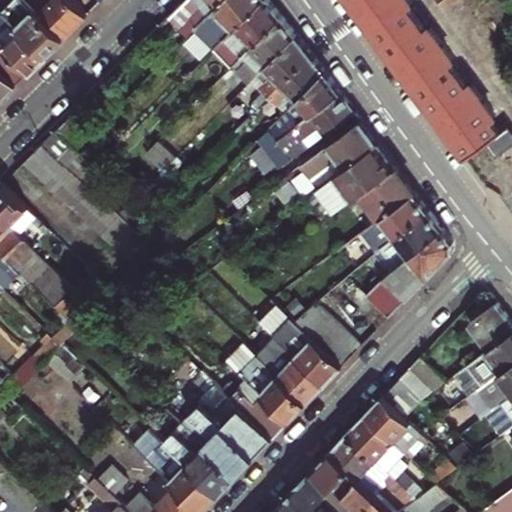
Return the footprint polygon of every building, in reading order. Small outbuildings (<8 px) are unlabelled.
[(0,8),(0,27),(8,36),(35,64),(50,49),(54,45),(9,0),(0,8)] [(8,0),(9,0),(54,45),(58,41),(67,32),(71,28),(42,0),(8,0)] [(92,7),(85,0),(42,0),(71,28),(82,17),(92,7)] [(182,0),(172,11),(192,30),(194,28),(221,0),(182,0)] [(221,0),(194,28),(214,47),(260,0),(221,0)] [(283,3),(280,0),(260,0),(214,47),(232,65),(234,63),(288,10),(283,3)] [(418,0),(356,0),(367,14),(387,41),(409,25),(423,15),(415,4),(419,1),(418,0)] [(250,82),(259,73),(302,29),(297,22),(288,10),(234,63),(238,67),(236,69),(250,82)] [(409,25),(387,41),(406,67),(429,97),(464,71),(455,59),(460,56),(437,25),(433,28),(423,15),(409,25)] [(0,44),(8,36),(0,27),(0,44)] [(259,85),(270,95),(317,48),(312,41),(302,29),(259,73),(265,79),(259,85)] [(35,64),(8,36),(0,44),(0,99),(16,83),(35,64)] [(317,48),(270,95),(285,110),(329,64),(324,57),(317,48)] [(299,150),(284,131),(344,83),(338,76),(329,64),(285,110),(259,137),(280,165),(299,150)] [(102,81),(122,101),(135,88),(115,68),(102,81)] [(474,85),(464,71),(429,97),(439,111),(453,130),(471,155),(506,129),(497,116),(501,112),(479,81),(474,85)] [(102,81),(89,93),(109,114),(122,101),(102,81)] [(330,127),(360,104),(355,98),(344,83),(284,131),(299,150),(314,139),(308,132),(324,120),(330,127)] [(75,107),(96,127),(98,126),(109,114),(89,93),(78,105),(75,107)] [(83,140),(96,127),(75,107),(62,120),(83,140)] [(301,161),(318,184),(383,135),(376,126),(365,112),(301,161)] [(324,120),(308,132),(314,139),(330,127),(324,120)] [(152,243),(87,180),(98,169),(60,132),(28,164),(131,264),(152,243)] [(511,160),(511,132),(499,143),(511,160)] [(391,146),(383,135),(318,184),(337,209),(361,190),(401,159),(391,146)] [(145,152),(164,170),(178,155),(160,137),(145,152)] [(408,168),(401,159),(361,190),(380,215),(420,185),(408,168)] [(44,221),(48,217),(6,176),(0,182),(0,205),(24,229),(33,220),(40,226),(44,221)] [(382,243),(387,239),(401,228),(433,202),(428,195),(420,185),(380,215),(362,229),(377,248),(382,243)] [(393,257),(397,262),(446,220),(442,214),(433,202),(401,228),(387,239),(396,250),(391,254),(393,257)] [(24,229),(0,205),(0,240),(15,256),(59,298),(68,290),(77,281),(24,229)] [(50,227),(54,223),(48,217),(44,221),(50,227)] [(457,245),(457,234),(446,220),(397,262),(389,270),(411,292),(457,245)] [(387,239),(382,243),(391,254),(396,250),(387,239)] [(15,256),(0,240),(0,262),(6,256),(10,261),(15,256)] [(388,271),(389,270),(397,262),(393,257),(382,268),(386,272),(388,271)] [(389,270),(388,271),(386,272),(370,289),(393,311),(411,292),(389,270)] [(85,316),(89,311),(68,290),(59,298),(74,313),(81,320),(85,316)] [(319,294),(298,312),(307,320),(311,324),(347,359),(357,348),(366,339),(319,294)] [(511,309),(501,295),(473,318),(492,344),(511,328),(511,309)] [(268,318),(280,330),(329,378),(341,365),(347,359),(311,324),(307,320),(298,312),(285,300),(268,318)] [(64,338),(66,335),(81,320),(74,313),(57,330),(64,338)] [(44,332),(49,336),(38,347),(46,356),(49,353),(64,338),(57,330),(51,325),(44,332)] [(511,328),(492,344),(452,374),(450,375),(465,393),(473,387),(511,357),(511,328)] [(324,383),(329,378),(280,330),(263,349),(311,397),(324,383)] [(258,378),(266,386),(268,388),(294,414),(305,403),(311,397),(263,349),(249,336),(232,353),(258,378)] [(452,374),(425,350),(405,371),(428,392),(431,390),(452,374)] [(482,399),(490,394),(495,401),(511,389),(511,357),(473,387),(482,399)] [(405,371),(390,387),(412,408),(428,392),(405,371)] [(268,388),(266,386),(258,378),(250,386),(261,396),(268,388)] [(289,419),(294,414),(268,388),(261,396),(250,386),(245,381),(235,390),(277,432),(289,419)] [(8,395),(0,386),(0,403),(3,401),(8,395)] [(399,433),(401,432),(418,448),(422,443),(418,439),(430,426),(412,408),(390,387),(382,395),(373,404),(387,418),(385,419),(399,433)] [(511,389),(495,401),(503,411),(511,404),(511,389)] [(235,390),(218,408),(261,449),(277,432),(235,390)] [(206,398),(188,416),(243,468),(252,458),(261,449),(218,408),(206,398)] [(0,418),(11,408),(3,401),(0,403),(0,418)] [(399,433),(385,419),(387,418),(373,404),(364,414),(356,423),(396,462),(408,450),(412,454),(418,448),(401,432),(399,433)] [(511,404),(503,411),(511,422),(511,404)] [(174,438),(179,444),(224,487),(235,476),(243,468),(188,416),(179,424),(169,414),(159,424),(169,434),(174,438)] [(416,494),(423,489),(402,469),(396,462),(356,423),(347,432),(338,441),(368,470),(381,482),(392,471),(416,494)] [(445,440),(453,449),(464,459),(484,444),(464,425),(445,440)] [(430,426),(418,439),(422,443),(434,430),(430,426)] [(169,444),(174,438),(169,434),(164,438),(169,444)] [(345,482),(351,488),(368,470),(338,441),(330,449),(318,462),(342,485),(345,482)] [(224,487),(179,444),(167,456),(180,469),(174,474),(180,480),(207,505),(217,494),(224,487)] [(453,449),(437,466),(444,473),(464,459),(453,449)] [(511,485),(511,449),(460,488),(470,498),(481,508),(493,499),(511,485)] [(396,462),(402,469),(409,462),(415,456),(412,454),(408,450),(396,462)] [(174,474),(180,469),(167,456),(161,462),(174,474)] [(303,478),(323,497),(327,501),(334,493),(342,485),(318,462),(310,470),(303,478)] [(402,469),(423,489),(431,483),(409,462),(402,469)] [(368,470),(351,488),(361,497),(369,505),(386,487),(381,482),(368,470)] [(135,511),(123,499),(125,497),(98,471),(90,480),(116,507),(110,511),(77,511),(69,503),(60,511),(61,511),(135,511)] [(283,498),(297,511),(306,511),(321,499),(323,497),(303,478),(295,486),(283,498)] [(142,490),(130,502),(140,511),(165,511),(167,511),(168,511),(200,511),(207,505),(180,480),(156,504),(142,490)] [(511,511),(511,485),(493,499),(502,511),(511,511)] [(395,511),(403,504),(386,487),(369,505),(375,511),(395,511)] [(321,499),(306,511),(332,511),(329,508),(324,504),(327,501),(323,497),(321,499)] [(297,511),(283,498),(274,508),(269,511),(297,511)] [(470,498),(450,511),(475,511),(481,508),(470,498)]
